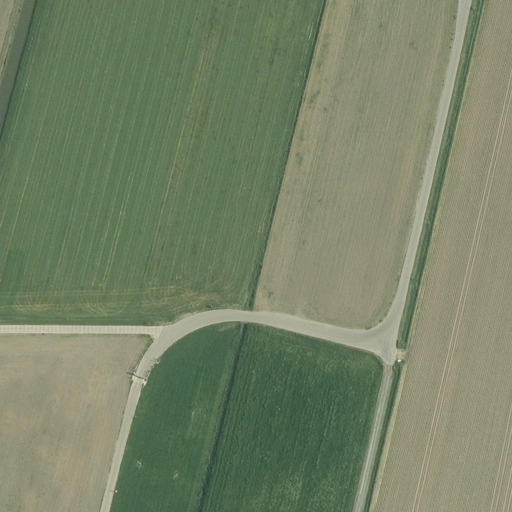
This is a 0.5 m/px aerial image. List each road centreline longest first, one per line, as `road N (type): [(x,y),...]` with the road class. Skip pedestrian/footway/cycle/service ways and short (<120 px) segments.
road 1 (track): [(380,337),(389,352),(387,377),(357,511)]
road 2 (track): [(0,330),(174,333)]
